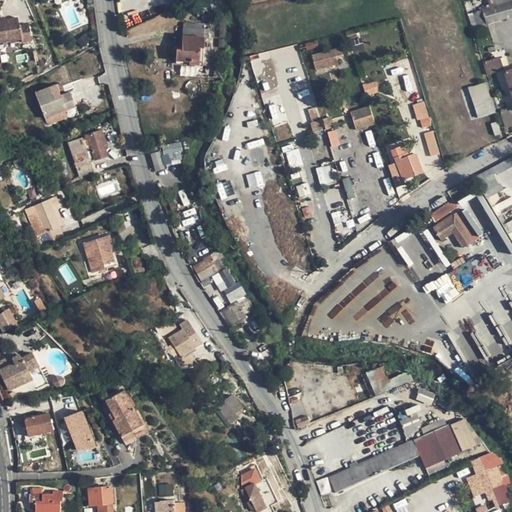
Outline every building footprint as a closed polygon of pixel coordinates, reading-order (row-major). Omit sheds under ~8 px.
[(199,17),(200,16),(215,9),(211,0),(205,0),(193,5),(199,17)] [(211,0),(215,9),(218,14),(225,10),(222,0),(211,0)] [(504,20),(497,0),(487,0),(490,7),(495,23),(504,20)] [(511,17),(511,3),(511,0),(497,0),(504,20),(511,17)] [(495,23),(490,7),(474,12),(479,28),(495,23)] [(203,22),(218,14),(215,9),(200,16),(203,22)] [(20,18),(0,21),(0,43),(23,40),(21,26),(20,18)] [(30,24),(21,26),(23,40),(24,43),(33,42),(30,24)] [(205,29),(183,28),(181,49),(176,49),(175,62),(189,63),(189,60),(209,61),(210,49),(204,49),(205,29)] [(343,54),(342,48),(313,55),(317,70),(338,64),(338,57),(343,54)] [(487,74),(503,68),(500,57),(483,63),(487,74)] [(364,94),(378,92),(376,82),(363,83),(364,94)] [(474,117),(494,114),(489,83),(470,85),(474,117)] [(70,92),(65,94),(61,95),(57,84),(36,93),(46,117),(75,106),(70,92)] [(78,111),(75,106),(46,117),(48,123),(78,111)] [(358,131),(376,125),(370,107),(352,112),(358,131)] [(506,110),(501,112),(506,126),(511,124),(511,113),(508,115),(506,110)] [(332,117),(323,120),(326,130),(335,127),(332,117)] [(429,120),(428,117),(420,120),(423,128),(431,126),(429,120)] [(319,121),(311,124),(314,133),(323,131),(319,121)] [(84,135),(86,141),(87,144),(90,144),(94,156),(95,159),(107,155),(104,146),(101,139),(104,138),(101,129),(84,135)] [(331,147),(339,145),(336,130),(327,131),(331,147)] [(433,134),(433,132),(424,134),(428,149),(437,146),(433,134)] [(187,149),(185,138),(148,146),(151,157),(187,149)] [(68,142),(75,162),(90,157),(94,156),(90,144),(87,144),(86,141),(81,143),(80,139),(68,142)] [(437,146),(428,149),(431,158),(440,155),(437,146)] [(299,149),(286,151),(289,168),(302,165),(299,149)] [(409,153),(395,159),(401,177),(414,172),(416,176),(425,172),(418,154),(411,157),(409,153)] [(94,170),(90,157),(75,162),(79,175),(94,170)] [(511,163),(511,157),(492,168),(495,173),(511,163)] [(330,165),(317,167),(318,184),(332,183),(330,165)] [(402,181),(416,176),(414,172),(401,177),(402,181)] [(502,190),(495,176),(480,183),(487,198),(502,190)] [(342,178),(347,198),(354,197),(349,177),(342,178)] [(31,217),(43,248),(53,243),(64,238),(60,227),(51,205),(49,200),(34,207),(37,215),(31,217)] [(430,216),(435,223),(459,208),(454,201),(430,216)] [(56,204),(51,205),(60,227),(64,225),(56,204)] [(27,209),(31,217),(37,215),(34,207),(27,209)] [(454,232),(457,238),(464,248),(480,238),(470,224),(465,228),(455,214),(434,228),(441,239),(454,232)] [(446,245),(457,238),(454,232),(441,239),(446,245)] [(119,264),(110,235),(84,244),(93,273),(119,264)] [(206,259),(207,261),(209,265),(216,261),(213,255),(206,259)] [(213,276),(225,269),(222,264),(219,259),(216,261),(209,265),(204,268),(213,276)] [(213,276),(204,268),(196,273),(202,282),(213,276)] [(364,274),(369,311),(380,309),(382,323),(407,319),(407,322),(410,322),(407,303),(391,305),(390,291),(394,291),(392,274),(379,275),(378,268),(372,269),(372,273),(364,274)] [(164,283),(163,271),(130,275),(129,275),(131,288),(164,283)] [(442,302),(457,296),(448,274),(422,285),(426,293),(437,289),(442,302)] [(235,286),(229,290),(239,299),(242,297),(235,286)] [(239,299),(229,290),(227,292),(234,302),(239,299)] [(248,318),(239,303),(225,313),(234,327),(248,318)] [(116,307),(109,312),(113,319),(120,314),(116,307)] [(9,308),(0,312),(0,328),(2,333),(18,324),(9,308)] [(180,323),(183,330),(195,349),(205,343),(189,318),(180,323)] [(175,331),(169,321),(155,327),(163,338),(175,331)] [(181,357),(195,349),(183,330),(169,338),(181,357)] [(30,375),(32,379),(37,389),(48,384),(32,352),(22,358),(30,374),(30,375)] [(19,353),(12,357),(12,358),(10,359),(5,362),(7,366),(14,362),(13,360),(21,356),(19,353)] [(0,360),(0,369),(7,366),(5,362),(10,359),(12,358),(12,357),(10,355),(0,360)] [(22,379),(30,375),(30,374),(22,358),(21,356),(13,360),(14,362),(7,366),(0,369),(0,373),(8,390),(24,382),(22,379)] [(386,371),(379,374),(385,391),(399,384),(399,383),(397,378),(391,380),(386,371)] [(59,372),(50,377),(54,386),(63,381),(59,372)] [(382,392),(385,391),(379,374),(374,376),(382,392)] [(420,388),(416,399),(431,404),(435,393),(420,388)] [(112,420),(123,440),(134,435),(145,429),(124,390),(105,401),(114,420),(112,420)] [(232,394),(216,407),(230,424),(237,417),(235,414),(243,407),(232,394)] [(78,453),(96,445),(82,410),(63,418),(78,453)] [(24,419),(29,438),(45,434),(53,432),(48,412),(24,419)] [(466,458),(488,448),(468,422),(465,418),(330,477),(337,492),(421,456),(430,475),(451,467),(448,460),(463,452),(466,458)] [(419,431),(418,428),(405,433),(407,438),(415,435),(415,433),(419,431)] [(136,439),(134,435),(123,440),(126,445),(136,439)] [(156,448),(151,450),(155,459),(161,456),(156,448)] [(511,499),(500,451),(470,459),(474,475),(467,477),(475,511),(479,511),(511,503),(511,499)] [(265,479),(241,490),(248,503),(252,501),(257,511),(259,511),(268,508),(277,503),(265,479)] [(20,493),(30,493),(33,493),(33,488),(33,483),(20,484),(20,493)] [(114,509),(113,506),(112,487),(103,488),(103,484),(88,485),(90,506),(102,505),(103,509),(114,509)] [(159,485),(160,497),(173,496),(172,484),(159,485)] [(53,493),(42,493),(33,493),(30,493),(30,503),(31,503),(36,503),(36,508),(35,511),(60,511),(61,502),(63,502),(63,491),(53,491),(53,493)] [(175,503),(175,501),(155,503),(155,511),(185,511),(185,502),(175,503)] [(252,511),(257,511),(252,501),(248,503),(252,511)]
